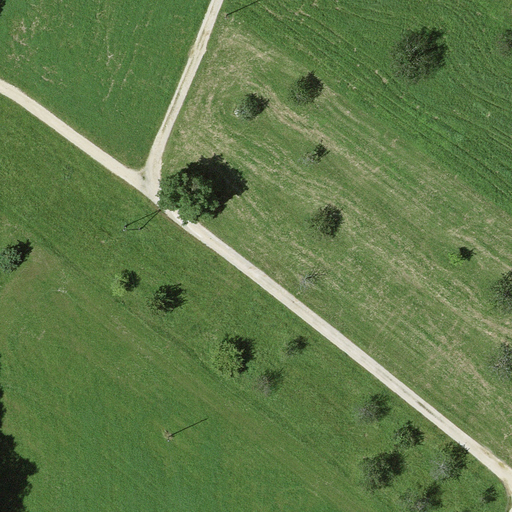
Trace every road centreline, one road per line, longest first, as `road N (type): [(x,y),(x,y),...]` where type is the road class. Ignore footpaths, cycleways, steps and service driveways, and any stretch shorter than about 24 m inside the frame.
road 1 (track): [(0,85),(511,480)]
road 2 (track): [(143,188),(217,0)]
